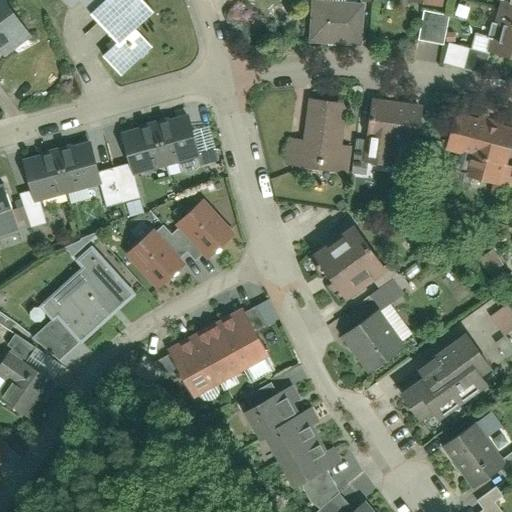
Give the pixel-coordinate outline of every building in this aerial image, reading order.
[(0,0),(0,44),(24,25),(3,0),(0,0)] [(67,0),(73,6),(77,3),(115,45),(103,56),(122,76),(153,47),(136,29),(153,13),(141,0),(67,0)] [(511,15),(511,0),(502,0),(500,12),(511,15)] [(364,46),(366,4),(311,1),(309,43),(364,46)] [(423,9),(417,38),(443,44),(450,14),(423,9)] [(511,58),(511,15),(500,12),(490,53),(511,58)] [(444,63),(465,67),(468,46),(447,43),(444,63)] [(351,101),(306,96),(299,153),(344,158),(351,101)] [(364,162),(391,165),(393,146),(420,149),(424,103),(370,98),(364,162)] [(511,158),(511,126),(455,113),(446,151),(471,156),(466,177),(496,184),(501,161),(511,163),(511,158)] [(187,114),(155,124),(169,166),(201,156),(187,114)] [(155,124),(124,134),(137,176),(169,166),(155,124)] [(94,143),(63,151),(73,189),(104,182),(94,143)] [(63,151),(32,159),(42,197),(73,189),(63,151)] [(0,241),(19,236),(3,186),(0,186),(0,241)] [(176,222),(211,261),(237,237),(202,198),(176,222)] [(128,255),(157,289),(186,265),(157,230),(128,255)] [(389,275),(364,232),(323,256),(349,299),(389,275)] [(35,334),(59,360),(134,291),(92,245),(77,259),(84,267),(48,300),(40,291),(24,306),(43,326),(35,334)] [(371,293),(380,307),(403,294),(393,279),(371,293)] [(511,309),(507,303),(489,315),(504,336),(511,329),(511,309)] [(241,311),(218,324),(243,369),(266,356),(241,311)] [(407,350),(382,313),(347,337),(372,374),(407,350)] [(218,324),(194,337),(219,382),(243,369),(218,324)] [(194,337),(171,350),(195,395),(219,382),(194,337)] [(490,369),(468,337),(414,374),(420,383),(406,392),(429,425),(486,386),(479,376),(490,369)] [(0,393),(0,398),(29,416),(55,373),(12,347),(0,366),(0,376),(8,381),(0,393)] [(156,391),(169,370),(142,353),(129,374),(156,391)] [(304,410),(282,370),(234,396),(257,436),(266,431),(304,410)] [(328,432),(314,405),(304,410),(266,431),(281,458),(328,432)] [(469,427),(441,448),(473,491),(501,470),(469,427)] [(343,458),(328,432),(281,458),(296,484),(343,458)] [(476,499),(483,510),(478,511),(503,511),(497,502),(504,497),(496,486),(476,499)] [(377,511),(365,497),(347,511),(377,511)]
